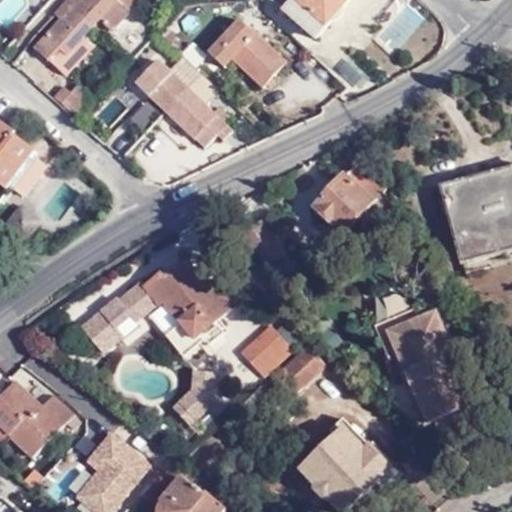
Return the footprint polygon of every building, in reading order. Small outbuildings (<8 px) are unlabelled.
[(65,0),(64,2),(93,27),(102,17),(113,27),(129,10),(117,0),(65,0)] [(117,0),(129,10),(138,0),(117,0)] [(282,0),(321,34),(352,0),(282,0)] [(36,47),(50,61),(61,49),(68,55),(86,35),(93,27),(64,2),(54,14),(60,20),(36,47)] [(391,54),(423,22),(406,4),(373,37),(391,54)] [(239,54),(261,77),(284,54),(249,17),(216,49),(230,63),(239,54)] [(68,55),(61,49),(50,61),(69,77),(98,45),(86,35),(68,55)] [(267,83),(290,60),(284,54),(261,77),(267,83)] [(137,86),(167,113),(187,90),(158,63),(137,86)] [(60,97),(80,117),(96,100),(82,86),(75,93),(69,87),(60,97)] [(225,141),(234,131),(187,90),(167,113),(207,149),(220,136),(225,141)] [(39,151),(0,120),(0,179),(11,188),(39,151)] [(143,155),(134,148),(126,156),(135,164),(143,155)] [(360,166),(347,180),(345,178),(315,209),(333,227),(335,224),(346,234),(373,207),(372,206),(384,192),(360,166)] [(511,173),(437,192),(444,217),(450,215),(466,276),(491,270),(488,260),(511,254),(511,173)] [(266,221),(244,235),(268,271),(289,258),(266,221)] [(220,289),(213,296),(207,288),(180,255),(143,286),(158,305),(160,307),(166,302),(196,339),(201,335),(209,344),(224,332),(217,323),(236,308),(220,289)] [(121,335),(158,305),(143,286),(140,282),(120,298),(118,296),(80,326),(104,355),(124,339),(121,335)] [(207,288),(213,296),(220,289),(214,282),(207,288)] [(151,316),(164,332),(175,324),(162,307),(151,316)] [(417,310),(376,328),(390,362),(400,358),(428,427),(466,410),(455,382),(458,381),(453,369),(461,366),(436,311),(421,318),(417,310)] [(275,327),(245,353),(267,379),(297,353),(275,327)] [(313,349),(274,385),(292,404),(331,368),(313,349)] [(14,378),(42,402),(50,393),(22,368),(14,378)] [(167,404),(186,426),(226,390),(207,369),(167,404)] [(11,406),(25,392),(20,388),(6,402),(11,406)] [(25,392),(11,406),(6,402),(0,408),(0,429),(36,463),(78,418),(57,400),(45,411),(25,392)] [(355,511),(381,488),(396,473),(372,450),(367,455),(345,434),(351,429),(345,424),(343,426),(342,425),(341,423),(314,449),(321,456),(303,474),(320,491),(318,494),(326,503),(331,504),(339,511),(355,511)] [(367,455),(372,450),(351,429),(345,434),(367,455)] [(109,432),(67,495),(92,511),(116,511),(152,460),(109,432)] [(389,496),(404,481),(396,473),(381,488),(389,496)] [(229,511),(237,503),(218,489),(207,503),(201,499),(206,492),(201,489),(196,495),(180,483),(162,505),(163,507),(159,511),(229,511)] [(16,511),(0,498),(0,511),(16,511)]
